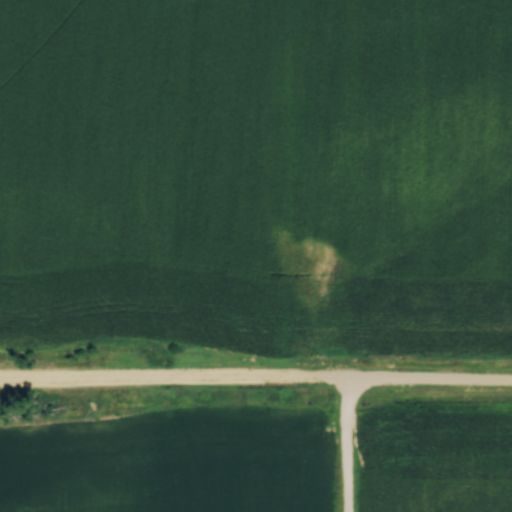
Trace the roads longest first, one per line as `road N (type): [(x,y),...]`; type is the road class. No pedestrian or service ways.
road 1 (residential): [(511,380),(0,381)]
road 2 (residential): [(344,511),(346,379)]
